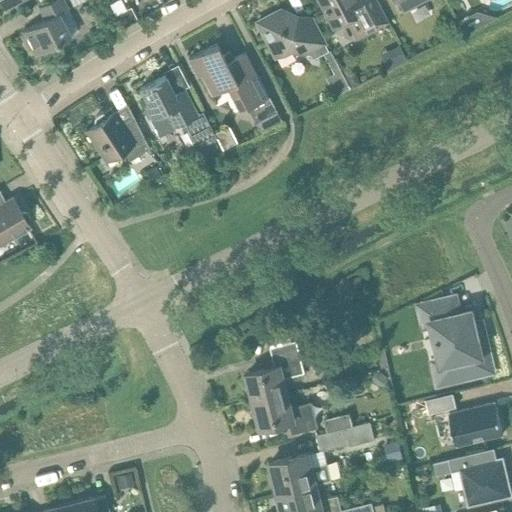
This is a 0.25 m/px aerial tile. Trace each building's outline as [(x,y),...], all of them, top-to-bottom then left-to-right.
[(63,0),(50,0),(38,6),(45,19),(23,30),(26,36),(23,37),(28,46),(30,45),(35,54),(71,35),(59,13),(68,8),(63,0)] [(384,18),(378,7),(374,0),(319,0),(333,27),(347,19),(355,33),(384,18)] [(423,0),(396,0),(402,11),(423,0)] [(120,27),(137,19),(131,7),(114,15),(120,27)] [(328,50),(319,33),(310,15),(308,16),(308,17),(296,23),(290,12),(285,11),(285,14),(282,13),(277,16),(275,12),(257,21),(275,57),(290,49),(310,55),(312,59),(328,50)] [(281,120),(274,107),(245,51),(233,57),(229,50),(222,54),(217,43),(189,58),(198,76),(202,74),(212,94),(225,87),(238,111),(247,107),(259,131),(281,120)] [(354,71),(344,75),(350,87),(360,82),(354,71)] [(159,135),(183,123),(196,148),(217,138),(203,111),(197,114),(184,88),(174,93),(165,75),(139,88),(148,104),(144,106),(159,135)] [(122,123),(114,111),(106,116),(103,111),(95,117),(94,122),(95,124),(85,130),(105,160),(122,149),(129,160),(149,147),(133,116),(122,123)] [(156,165),(142,172),(149,186),(163,179),(156,165)] [(0,243),(29,227),(12,197),(0,204),(0,243)] [(360,275),(350,279),(355,291),(365,286),(360,275)] [(457,359),(462,377),(492,370),(482,339),(477,340),(470,311),(458,313),(450,297),(422,311),(429,326),(433,324),(442,363),(457,359)] [(247,373),(254,400),(287,392),(283,377),(304,372),(296,340),(270,347),(275,366),(247,373)] [(394,365),(391,350),(385,351),(389,366),(394,365)] [(374,370),(371,376),(372,381),(380,387),(385,386),(388,381),(388,377),(378,370),(374,370)] [(290,405),(287,392),(254,400),(261,428),(289,421),(292,433),(319,427),(312,400),(290,405)] [(446,394),(427,399),(430,412),(449,407),(446,394)] [(503,434),(495,401),(449,412),(457,445),(503,434)] [(423,402),(411,405),(413,414),(425,411),(423,402)] [(327,432),(354,425),(351,413),(324,419),(327,432)] [(327,432),(317,435),(321,451),(324,450),(349,443),(350,446),(358,444),(375,440),(370,421),(354,425),(327,432)] [(398,441),(384,444),(389,463),(403,460),(398,441)] [(270,462),(277,493),(331,480),(327,462),(313,466),(310,452),(270,462)] [(471,453),(445,459),(452,489),(465,486),(469,504),(511,494),(502,458),(474,464),(471,453)] [(134,485),(131,472),(116,475),(119,488),(134,485)] [(336,511),(376,511),(373,500),(341,508),(337,494),(321,498),(317,484),(331,480),(277,493),(282,511),(333,511),(337,511),(336,511)] [(93,496),(69,502),(70,511),(109,511),(105,495),(94,498),(93,496)] [(70,511),(69,502),(44,509),(44,510),(36,511),(70,511)]
